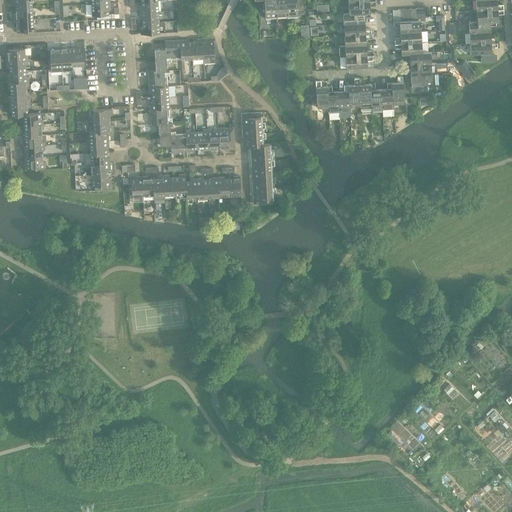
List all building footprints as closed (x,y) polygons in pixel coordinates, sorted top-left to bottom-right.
[(16,5),(16,9),(32,8),(31,0),(12,0),(13,5),(16,5)] [(139,6),(140,12),(158,11),(158,0),(141,1),(142,6),(139,6)] [(275,0),(264,0),(265,19),(276,18),(275,0)] [(285,0),(275,0),(276,18),(276,21),(278,21),(277,18),(287,17),(285,0)] [(296,0),(285,0),(287,17),(298,17),(298,12),(297,6),(297,1),(296,0)] [(497,0),(475,0),(477,11),(504,9),(503,4),(497,5),(497,0)] [(375,1),(348,2),(349,13),(370,12),(370,6),(376,6),(375,1)] [(110,3),(92,4),(92,15),(108,15),(108,10),(111,10),(110,3)] [(14,14),(14,20),(33,19),(32,8),(16,9),(16,14),(14,14)] [(504,9),(477,11),(470,11),(471,21),(477,21),(477,22),(496,21),(498,20),(498,14),(504,14),(504,9)] [(158,11),(140,12),(140,19),(142,18),(143,23),(159,22),(158,11)] [(343,13),(344,24),(365,23),(365,17),(370,17),(370,12),(349,13),(343,13)] [(33,19),(14,20),(14,27),(17,26),(17,31),(33,30),(33,19)] [(420,21),(417,21),(411,21),(405,21),(400,22),(393,22),(394,27),(400,27),(400,33),(421,31),(421,21),(420,21)] [(469,22),(470,33),(491,32),(490,26),(496,26),(496,21),(477,22),(477,21),(471,21),(469,22)] [(159,22),(143,23),(143,27),(140,27),(141,34),(159,33),(159,22)] [(365,23),(344,24),(344,35),(371,34),(371,29),(365,29),(365,23)] [(394,39),(395,44),(422,42),(421,31),(400,33),(400,38),(394,39)] [(491,32),(470,33),(470,44),(497,42),(497,37),(491,38),(491,32)] [(371,34),(344,35),(345,46),(366,45),(366,39),(372,39),(371,34)] [(202,39),(203,57),(203,63),(213,63),(215,61),(213,40),(209,41),(209,38),(202,39)] [(196,41),(191,42),(192,58),(203,57),(202,39),(196,39),(196,41)] [(154,49),(155,60),(166,59),(166,57),(181,56),(180,40),(165,41),(165,48),(154,49)] [(187,40),(180,40),(181,56),(181,59),(192,58),(191,42),(187,42),(187,40)] [(422,42),(395,44),(395,49),(401,48),(401,55),(409,54),(422,53),(422,42)] [(497,42),(470,44),(471,55),(492,54),(492,47),(497,47),(497,42)] [(76,48),(72,48),(73,65),(84,64),(83,45),(76,46),(76,48)] [(366,45),(345,46),(339,46),(340,57),(346,57),(373,55),(372,50),(367,51),(366,45)] [(67,46),(61,47),(62,70),(64,71),(71,71),(73,69),(73,65),(72,48),(67,49),(67,46)] [(62,70),(61,47),(54,47),(54,49),(50,50),(51,70),(53,72),(62,71),(62,70)] [(6,53),(6,61),(27,60),(27,55),(25,55),(24,49),(8,50),(8,53),(6,53)] [(409,54),(410,64),(431,63),(431,52),(422,53),(409,54)] [(373,55),(346,57),(346,68),(367,67),(367,60),(373,60),(373,55)] [(148,71),(149,87),(165,86),(165,85),(164,71),(169,71),(169,70),(167,70),(166,59),(155,60),(155,70),(148,71)] [(27,60),(6,61),(7,69),(9,69),(9,72),(26,71),(25,65),(28,65),(27,60)] [(465,61),(458,66),(464,73),(470,69),(465,61)] [(431,63),(410,64),(410,69),(411,75),(438,74),(438,73),(437,74),(436,63),(431,63)] [(7,75),(8,83),(29,81),(28,77),(26,77),(26,71),(9,72),(10,75),(7,75)] [(438,74),(411,75),(411,86),(417,86),(422,86),(427,85),(438,85),(438,74)] [(397,82),(392,82),(393,104),(393,103),(404,103),(402,76),(397,76),(397,82)] [(354,84),(348,85),(350,106),(359,105),(359,108),(361,108),(359,78),(354,79),(354,84)] [(364,78),(359,78),(361,108),(361,111),(371,110),(371,105),(370,83),(364,84),(364,78)] [(317,108),(328,107),(327,86),(321,86),(321,80),(307,81),(308,94),(316,93),(317,108)] [(29,81),(8,83),(8,90),(11,90),(11,93),(27,92),(27,87),(29,86),(29,81)] [(387,88),(381,89),(382,110),(392,109),(392,112),(394,112),(393,103),(393,104),(392,82),(387,83),(387,88)] [(375,83),(370,83),(371,105),(371,110),(371,114),(373,113),(372,110),(382,110),(381,89),(375,89),(375,83)] [(165,86),(149,87),(149,93),(152,93),(152,97),(168,96),(168,85),(165,85),(165,86)] [(344,91),(338,91),(339,112),(349,112),(349,115),(351,115),(350,106),(348,85),(344,85),(344,91)] [(332,86),(327,86),(328,107),(328,116),(329,116),(329,113),(339,112),(338,91),(332,91),(332,86)] [(8,96),(9,104),(30,103),(30,98),(27,98),(27,92),(11,93),(11,96),(8,96)] [(150,102),(150,109),(166,108),(167,108),(169,108),(168,96),(152,97),(152,102),(150,102)] [(30,103),(9,104),(9,112),(12,112),(12,115),(24,115),(24,114),(28,114),(28,108),(30,108),(30,103)] [(93,109),(94,121),(110,120),(110,115),(112,115),(112,108),(93,109)] [(166,108),(150,109),(151,125),(159,124),(159,123),(167,123),(167,122),(167,108),(166,108)] [(22,117),(22,125),(43,124),(43,119),(40,119),(40,113),(28,114),(24,114),(24,115),(24,117),(22,117)] [(260,116),(256,117),(251,117),(246,117),(242,117),(242,129),(261,128),(261,127),(260,116)] [(110,120),(94,121),(94,131),(106,131),(113,131),(112,124),(110,124),(110,120)] [(159,123),(159,124),(159,134),(170,134),(170,123),(172,123),(172,122),(167,122),(167,123),(159,123)] [(43,124),(22,125),(22,133),(25,133),(25,136),(41,135),(41,129),(43,129),(43,124)] [(224,130),(218,131),(219,147),(222,147),(222,149),(230,149),(230,144),(230,138),(230,133),(229,128),(224,128),(224,130)] [(202,132),(197,132),(198,148),(200,148),(201,151),(208,150),(207,129),(202,129),(202,132)] [(212,129),(207,129),(208,150),(216,150),(216,147),(219,147),(218,131),(212,131),(212,129)] [(185,133),(185,135),(186,135),(187,151),(195,151),(195,149),(198,148),(197,132),(191,132),(191,130),(185,130),(185,133)] [(89,131),(90,142),(109,141),(108,135),(106,135),(106,131),(94,131),(89,131)] [(261,133),(243,134),(243,146),(251,145),(250,145),(262,144),(261,134),(261,133)] [(170,134),(159,134),(160,146),(171,145),(171,152),(187,151),(186,135),(185,135),(171,136),(170,134)] [(23,139),(23,147),(44,145),(44,141),(42,141),(41,135),(25,136),(25,139),(23,139)] [(109,141),(90,142),(91,153),(107,152),(107,148),(109,148),(109,141)] [(250,145),(251,145),(251,156),(270,155),(270,154),(269,143),(262,144),(250,145)] [(44,145),(23,147),(24,155),(26,154),(26,157),(43,156),(42,151),(45,150),(44,145)] [(107,152),(91,153),(91,164),(110,163),(110,157),(107,157),(107,152)] [(43,156),(26,157),(27,160),(24,160),(25,169),(46,167),(45,162),(43,162),(43,156)] [(270,160),(251,161),(252,172),(271,171),(270,161),(270,160)] [(110,163),(91,164),(92,175),(108,174),(108,169),(110,169),(110,163)] [(271,171),(252,172),(253,184),(271,182),(271,181),(271,171)] [(108,174),(92,175),(93,190),(111,189),(111,178),(108,178),(108,174)] [(179,177),(174,177),(175,193),(175,198),(186,198),(186,193),(185,181),(186,181),(185,174),(179,175),(179,177)] [(157,178),(153,178),(154,195),(164,194),(163,175),(157,176),(157,178)] [(170,175),(163,175),(164,194),(175,193),(174,177),(170,177),(170,175)] [(148,176),(142,177),(143,195),(154,195),(153,178),(148,179),(148,176)] [(233,179),(229,179),(230,195),(241,194),(240,176),(233,176),(233,179)] [(143,195),(142,177),(135,177),(136,179),(131,180),(132,196),(143,195)] [(211,180),(207,180),(208,196),(219,196),(218,177),(211,178),(211,180)] [(224,177),(218,177),(219,196),(230,195),(229,179),(224,179),(224,177)] [(186,193),(186,198),(197,197),(196,178),(190,179),(190,181),(186,181),(185,181),(186,193)] [(203,178),(196,178),(197,197),(208,196),(207,180),(203,180),(203,178)] [(272,187),(253,188),(254,200),(258,200),(263,199),(268,199),(272,199),(272,188),(272,187)]
